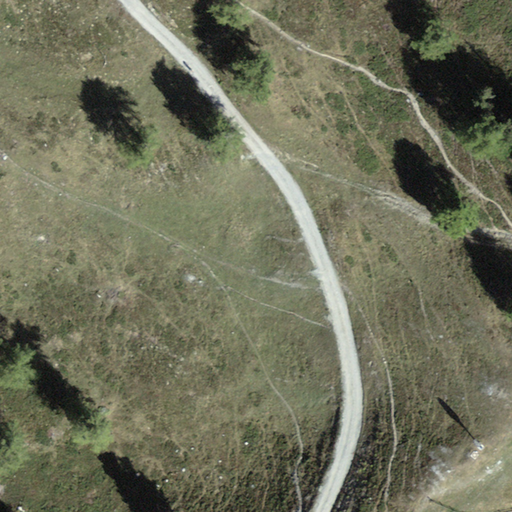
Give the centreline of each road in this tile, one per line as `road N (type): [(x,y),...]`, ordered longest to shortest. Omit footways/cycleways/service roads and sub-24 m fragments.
road 1 (track): [(256,146),(321,241),(356,356),(359,429),(321,511)]
road 2 (track): [(125,0),(256,146)]
